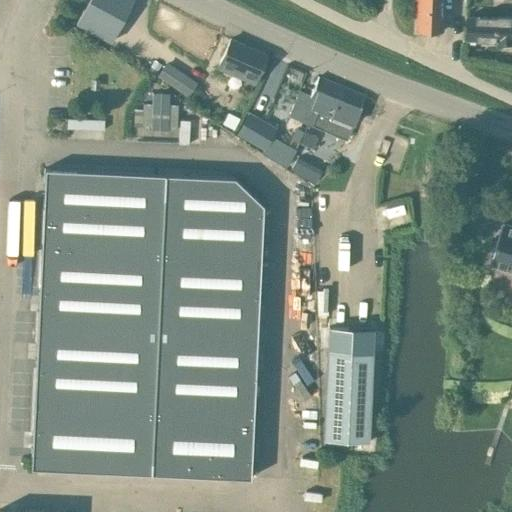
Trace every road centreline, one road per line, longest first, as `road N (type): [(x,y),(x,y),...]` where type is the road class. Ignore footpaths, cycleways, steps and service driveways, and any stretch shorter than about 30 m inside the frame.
road 1 (unclassified): [(511,128),(316,60),(184,0)]
road 2 (residential): [(511,101),(297,0)]
